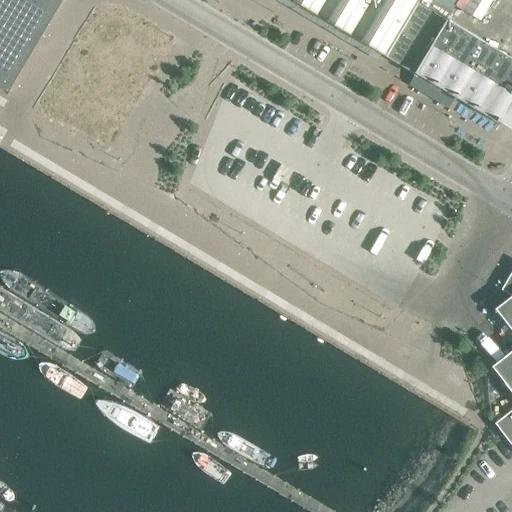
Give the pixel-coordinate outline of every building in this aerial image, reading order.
[(0,0),(0,87),(8,92),(62,0),(0,0)] [(288,0),(315,16),(324,0),(288,0)] [(370,0),(324,0),(315,16),(349,36),(370,0)] [(383,56),(407,16),(409,17),(416,6),(406,0),(370,0),(349,36),(382,56),(382,55),(383,56)] [(413,74),(414,74),(445,21),(444,21),(450,12),(429,0),(419,0),(416,6),(409,17),(407,16),(383,56),(384,56),(384,57),(385,57),(384,57),(413,74)] [(458,0),(456,5),(484,19),(492,0),(458,0)] [(511,60),(445,21),(414,74),(499,125),(500,124),(499,124),(501,121),(507,124),(511,122),(511,60)] [(511,296),(494,310),(511,333),(511,376),(503,384),(511,394),(511,418),(498,429),(511,446),(511,269),(500,290),(511,296)]
